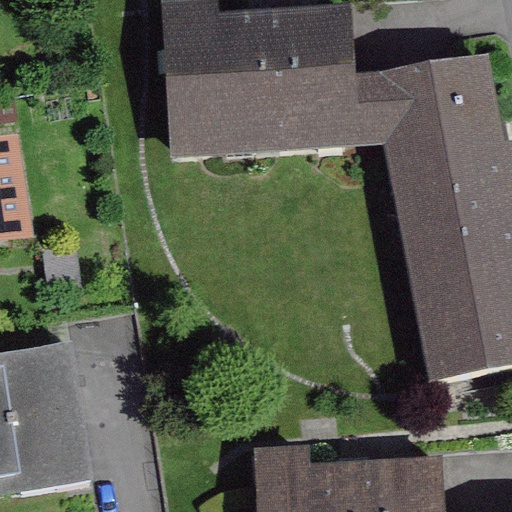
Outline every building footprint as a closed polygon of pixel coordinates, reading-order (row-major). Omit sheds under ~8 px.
[(212,8),(165,11),(173,150),(355,138),(352,87),(348,18),(213,26),(212,8)] [(386,136),(404,229),(511,208),(511,161),(510,149),(499,150),(483,65),(378,85),(352,87),(355,138),(386,136)] [(19,149),(0,151),(0,258),(32,254),(19,149)] [(511,208),(404,229),(433,384),(511,369),(511,208)] [(71,353),(0,363),(0,495),(91,481),(81,417),(71,353)] [(306,458),(257,460),(259,511),(442,511),(440,468),(307,475),(306,458)]
